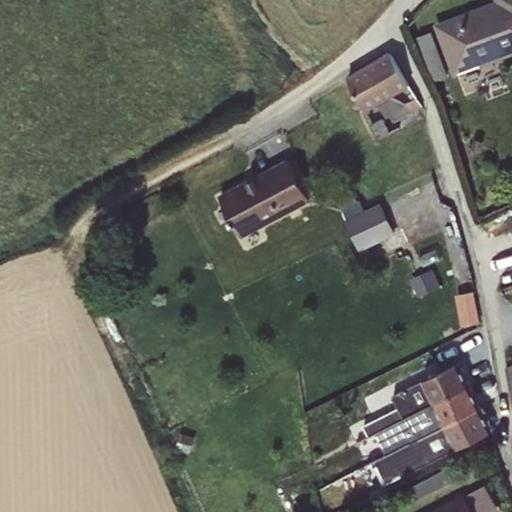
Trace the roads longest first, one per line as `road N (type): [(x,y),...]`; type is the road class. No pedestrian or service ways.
road 1 (residential): [(388,23),(432,108),(476,253),(502,448)]
road 2 (residential): [(388,23),(322,78),(99,210)]
